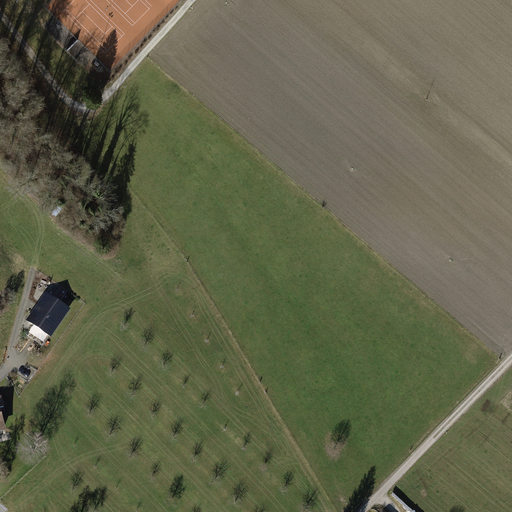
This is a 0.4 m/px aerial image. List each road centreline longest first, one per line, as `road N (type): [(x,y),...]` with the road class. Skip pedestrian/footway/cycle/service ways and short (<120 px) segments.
road 1 (track): [(0,18),(70,106),(86,112),(100,107),(193,0)]
road 2 (track): [(363,511),(511,358)]
